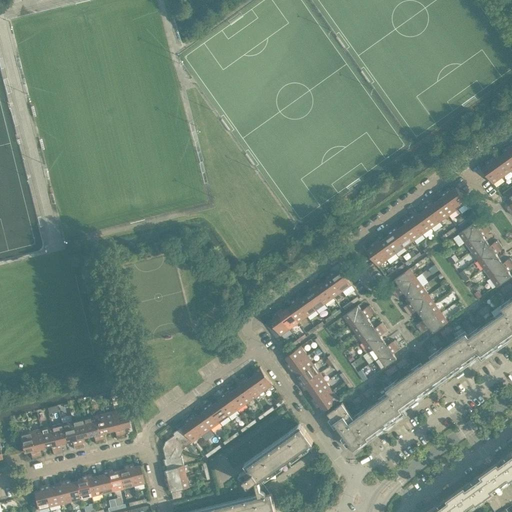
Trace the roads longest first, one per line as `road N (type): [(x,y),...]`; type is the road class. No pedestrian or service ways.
road 1 (residential): [(355,479),(511,366)]
road 2 (residential): [(355,479),(260,348)]
road 3 (tertiary): [(382,495),(511,398)]
road 4 (residential): [(142,447),(147,427),(260,348)]
road 5 (residential): [(260,348),(250,316),(346,248)]
road 6 (residential): [(0,480),(142,447)]
road 7 (residential): [(346,248),(462,165)]
road 8 (residential): [(404,511),(511,431)]
